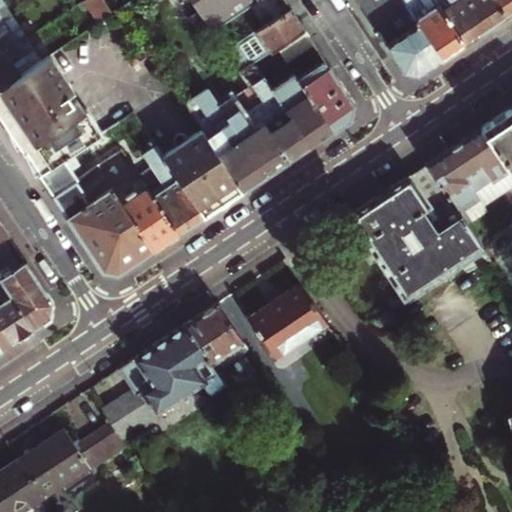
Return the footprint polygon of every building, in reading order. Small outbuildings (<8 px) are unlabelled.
[(113,14),(104,0),(86,0),(86,1),(100,23),(113,14)] [(191,0),(212,31),(251,5),(258,0),(191,0)] [(277,48),(304,30),(297,18),(284,0),(258,0),(251,5),(263,24),(228,47),(241,68),(239,69),(241,71),(256,61),(277,48)] [(357,0),(367,15),(385,3),(390,0),(357,0)] [(428,68),(442,59),(402,0),(390,0),(385,3),(396,19),(378,31),(405,71),(419,74),(428,68)] [(453,51),(464,44),(435,0),(402,0),(442,59),(453,51)] [(474,37),(485,30),(464,0),(435,0),(464,44),(474,37)] [(494,24),(506,16),(495,0),(464,0),(485,30),(494,24)] [(511,12),(511,0),(495,0),(506,16),(511,12)] [(6,21),(0,25),(0,57),(28,39),(21,27),(13,33),(6,21)] [(287,64),(315,46),(304,30),(277,48),(287,64)] [(28,39),(0,57),(0,88),(35,66),(27,54),(35,49),(28,39)] [(35,66),(0,88),(0,115),(3,119),(18,143),(39,173),(101,132),(87,111),(84,113),(77,101),(73,103),(68,95),(73,92),(50,56),(35,66)] [(203,131),(243,192),(259,180),(284,164),(301,153),(312,146),(273,87),(256,61),(241,71),(250,85),(232,97),(231,95),(219,103),(208,86),(184,102),(203,131)] [(297,79),(332,132),(344,125),(352,119),(354,104),(335,75),(329,66),(328,67),(326,65),(322,63),(297,79)] [(273,87),(312,146),(324,138),(332,132),(297,79),(294,74),(273,87)] [(511,107),(482,127),(511,172),(511,107)] [(461,141),(428,163),(467,223),(487,209),(483,204),(511,184),(511,172),(482,127),(461,141)] [(101,132),(39,173),(47,185),(54,196),(98,166),(123,150),(108,128),(101,132)] [(163,157),(204,217),(215,210),(236,196),(243,192),(203,131),(189,140),(187,138),(183,136),(179,136),(176,137),(173,140),(172,144),(173,148),(174,149),(163,157)] [(143,179),(179,234),(190,226),(204,217),(163,157),(154,143),(143,151),(156,171),(143,179)] [(112,187),(154,250),(166,242),(179,234),(143,179),(123,150),(98,166),(112,187)] [(394,185),(350,214),(409,306),(488,254),(467,223),(428,163),(394,185)] [(98,166),(54,196),(62,208),(67,217),(112,187),(98,166)] [(154,250),(112,187),(67,217),(103,270),(119,273),(137,261),(154,250)] [(0,223),(0,250),(13,242),(5,230),(0,223)] [(3,270),(0,271),(0,276),(13,295),(35,328),(44,323),(51,318),(54,303),(27,262),(6,275),(3,270)] [(268,305),(250,316),(275,355),(326,321),(301,283),(268,305)] [(25,335),(35,328),(13,295),(2,302),(0,300),(0,326),(12,344),(25,335)] [(204,312),(187,324),(217,370),(248,349),(217,303),(204,312)] [(113,422),(122,436),(202,382),(209,393),(213,393),(227,384),(217,370),(187,324),(151,348),(120,369),(135,391),(105,411),(113,422)] [(0,351),(2,350),(12,344),(0,326),(0,351)] [(395,385),(377,397),(387,412),(406,400),(395,385)] [(52,438),(20,459),(44,494),(60,483),(66,492),(94,474),(91,470),(128,445),(122,436),(113,422),(76,446),(64,430),(52,438)] [(16,511),(44,494),(20,459),(0,472),(0,511),(16,511)]
